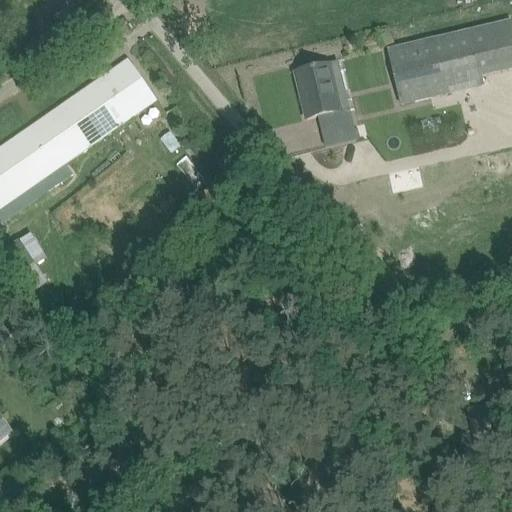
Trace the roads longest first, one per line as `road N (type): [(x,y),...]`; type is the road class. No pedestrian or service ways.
road 1 (unclassified): [(389,292),(149,0)]
road 2 (unclassified): [(0,83),(133,0)]
